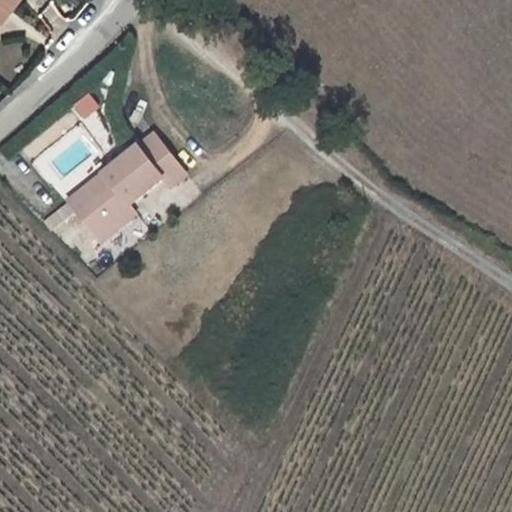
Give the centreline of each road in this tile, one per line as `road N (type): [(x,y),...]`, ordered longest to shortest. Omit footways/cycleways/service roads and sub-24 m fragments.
road 1 (track): [(511,281),(130,2)]
road 2 (unclassified): [(0,123),(131,0)]
